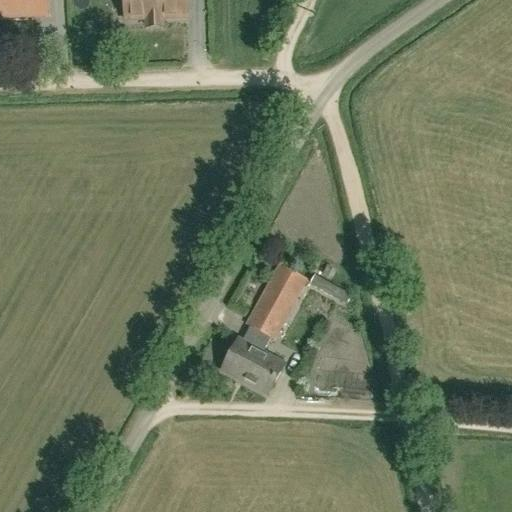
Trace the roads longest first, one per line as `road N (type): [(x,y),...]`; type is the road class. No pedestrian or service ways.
road 1 (unclassified): [(99,511),(326,89),(360,54),(438,0)]
road 2 (track): [(326,89),(425,511)]
road 3 (track): [(326,89),(259,75),(0,86)]
road 4 (unknown): [(157,404),(401,409)]
